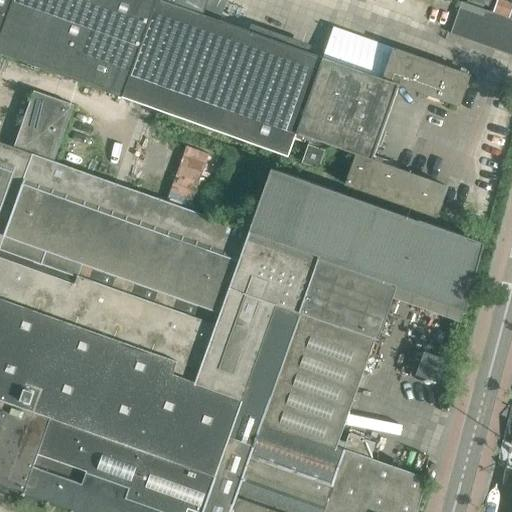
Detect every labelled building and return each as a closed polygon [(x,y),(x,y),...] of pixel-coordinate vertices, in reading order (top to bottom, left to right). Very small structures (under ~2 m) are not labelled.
[(0,0),(0,53),(121,98),(288,157),(296,132),(311,137),(303,161),(318,166),(326,143),(356,154),(372,159),(399,84),(383,79),(323,57),(203,15),(208,0),(0,0)] [(497,0),(493,13),(507,17),(510,8),(511,6),(511,3),(501,0),(497,0)] [(450,34),(511,55),(511,20),(461,2),(450,34)] [(383,79),(399,84),(459,105),(470,75),(394,48),(383,79)] [(484,243),(420,221),(419,222),(272,169),(249,233),(52,163),(73,105),(34,92),(14,149),(0,144),(0,485),(21,493),(21,496),(67,511),(416,511),(426,479),(369,459),(374,444),(349,435),(344,450),(336,447),(375,337),(378,338),(395,288),(465,313),(484,243)] [(496,133),(504,136),(509,122),(501,119),(496,133)] [(209,152),(189,146),(177,187),(197,193),(209,152)] [(372,159),(356,154),(345,184),(436,217),(445,193),(447,187),(372,159)] [(424,352),(416,375),(438,383),(446,360),(424,352)]
